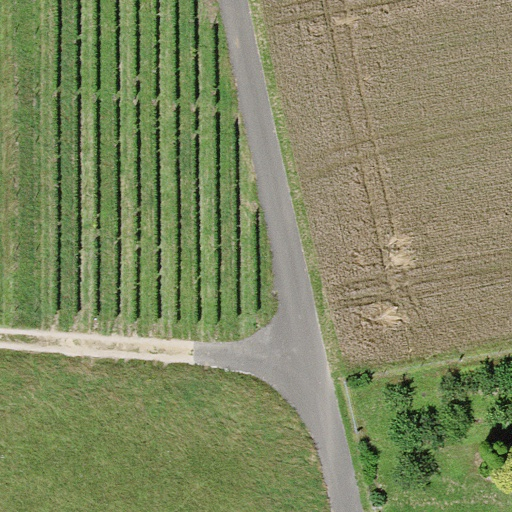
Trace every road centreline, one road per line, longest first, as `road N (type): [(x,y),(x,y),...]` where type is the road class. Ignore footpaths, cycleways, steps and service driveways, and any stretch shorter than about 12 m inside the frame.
road 1 (track): [(331,511),(292,359),(283,267),(228,0)]
road 2 (track): [(292,359),(0,341)]
